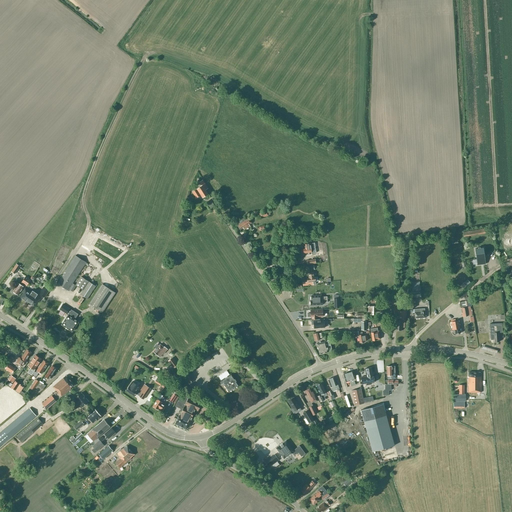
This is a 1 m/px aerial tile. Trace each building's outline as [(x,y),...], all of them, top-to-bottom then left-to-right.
[(205,190),(208,188),(203,180),(200,182),(202,185),(192,191),(196,198),(201,195),(202,197),(208,194),(205,190)] [(244,219),(242,218),(239,221),(239,222),(240,224),(237,225),(240,230),(243,228),(244,230),(250,226),(249,225),(252,223),(248,218),(245,220),(244,219)] [(484,229),(459,233),(460,238),(467,236),(476,235),(485,233),(484,229)] [(106,242),(109,236),(100,233),(98,238),(106,242)] [(311,247),(309,248),(308,244),(304,244),(305,248),(303,249),(301,249),(302,253),(304,253),(307,253),(307,255),(312,254),(311,252),(311,248),(311,247)] [(485,264),(483,247),(475,249),(477,265),(481,264),(483,264),(485,264)] [(75,255),(57,283),(68,290),(69,289),(72,291),(76,286),(75,285),(72,283),(86,262),(75,255)] [(461,268),(457,268),(457,271),(453,272),(454,281),(463,280),(461,268)] [(302,280),(303,286),(307,285),(316,284),(315,281),(317,281),(318,280),(317,277),(316,277),(315,277),(314,277),(313,272),(308,272),(307,272),(307,277),(306,277),(307,280),(302,280)] [(15,288),(13,291),(18,295),(25,285),(26,286),(31,279),(26,276),(21,282),(22,283),(21,285),(19,284),(19,283),(18,284),(16,282),(13,287),(15,288)] [(81,276),(75,285),(76,286),(82,290),(88,281),(81,276)] [(83,290),(80,294),(87,299),(96,286),(89,281),(83,290)] [(102,312),(115,293),(102,284),(89,304),(102,312)] [(39,293),(44,297),(49,290),(43,286),(39,293)] [(411,286),(412,291),(411,291),(411,297),(420,297),(419,286),(412,286),(411,286)] [(24,293),(21,297),(34,306),(38,300),(38,299),(39,297),(37,296),(37,295),(38,294),(32,290),(31,292),(26,288),(25,287),(22,292),(24,293)] [(321,295),(311,296),(311,300),(310,301),(310,305),(322,305),(322,302),(327,302),(327,297),(321,297),(321,295)] [(63,304),(60,309),(66,313),(65,316),(67,317),(62,324),(72,331),(78,321),(70,316),(71,313),(68,311),(70,309),(63,304)] [(461,308),(462,317),(471,315),(470,306),(461,308)] [(401,330),(401,327),(405,327),(406,322),(407,308),(394,307),(393,318),(397,318),(396,330),(401,330)] [(359,308),(359,313),(356,313),(356,317),(364,317),(364,308),(359,308)] [(424,308),(414,309),(415,318),(425,317),(424,308)] [(311,317),(311,319),(318,319),(318,316),(323,316),(322,309),(310,310),(311,314),(307,314),(307,317),(311,317)] [(324,319),(311,320),(311,325),(314,324),(314,328),(325,327),(324,319)] [(455,319),(450,319),(451,322),(452,329),(454,329),(455,334),(460,333),(459,328),(460,328),(458,320),(455,321),(455,319)] [(501,323),(489,324),(491,340),(494,339),(494,342),(499,341),(498,332),(502,332),(501,323)] [(379,331),(377,331),(376,329),(374,329),(374,327),(369,327),(370,332),(371,332),(372,341),(377,340),(376,339),(380,339),(379,331)] [(366,335),(363,336),(363,334),(362,334),(362,331),(357,332),(358,335),(360,343),(364,342),(364,340),(367,340),(366,335)] [(318,333),(313,334),(315,340),(320,339),(319,337),(324,336),(323,332),(318,333)] [(330,340),(325,341),(317,343),(319,354),(328,352),(332,351),(330,342),(331,342),(330,340)] [(154,352),(157,355),(159,357),(163,353),(167,349),(164,346),(164,347),(160,344),(158,346),(154,352)] [(19,358),(16,362),(22,366),(31,352),(27,349),(21,358),(20,359),(19,358)] [(30,367),(27,372),(32,375),(35,369),(34,369),(35,368),(41,359),(35,355),(28,366),(30,367)] [(173,357),(168,361),(173,369),(179,365),(173,357)] [(36,376),(39,372),(41,373),(48,363),(44,360),(39,367),(36,372),(34,371),(33,374),(36,376)] [(5,369),(12,373),(15,368),(9,364),(5,369)] [(52,366),(45,376),(49,379),(56,368),(52,366)] [(395,366),(392,366),(387,366),(387,375),(392,375),(392,379),(395,378),(395,366)] [(362,384),(375,381),(373,375),(371,367),(365,369),(366,376),(361,377),(362,384)] [(227,370),(218,376),(221,380),(229,392),(239,385),(231,373),(229,374),(227,370)] [(182,374),(188,383),(193,380),(187,371),(182,374)] [(353,371),(347,373),(343,374),(346,382),(349,381),(351,386),(353,385),(355,384),(354,380),(355,380),(355,379),(353,371)] [(481,372),(477,372),(469,372),(469,376),(469,378),(468,378),(468,392),(481,392),(481,372)] [(66,375),(53,386),(61,396),(71,389),(70,388),(74,385),(66,375)] [(337,384),(336,385),(333,377),(328,379),(331,387),(332,390),(333,391),(339,389),(337,384)] [(159,382),(164,386),(167,382),(162,378),(159,382)] [(33,390),(39,381),(36,379),(30,388),(33,390)] [(15,381),(11,387),(15,390),(19,384),(15,381)] [(31,398),(43,389),(45,385),(39,381),(29,397),(31,398)] [(126,390),(134,396),(136,393),(137,394),(137,395),(139,396),(143,399),(151,388),(144,384),(139,392),(137,391),(140,387),(132,381),(126,390)] [(326,392),(321,382),(316,385),(320,392),(321,394),(318,396),(320,401),(325,399),(324,397),(327,395),(326,392)] [(390,385),(384,385),(385,391),(382,391),(383,396),(389,395),(388,391),(391,391),(390,385)] [(313,391),(312,391),(310,388),(305,390),(309,398),(311,402),(317,399),(313,391)] [(351,390),(355,405),(364,403),(360,388),(351,390)] [(81,393),(75,398),(76,400),(72,404),(75,408),(79,404),(82,407),(88,401),(81,393)] [(160,394),(153,406),(154,407),(157,410),(159,408),(163,411),(166,406),(162,403),(162,402),(159,400),(162,396),(160,394)] [(177,400),(175,406),(182,410),(180,415),(175,423),(180,426),(182,427),(182,426),(186,429),(190,422),(192,418),(193,418),(194,419),(201,404),(181,394),(178,400),(177,400)] [(47,409),(56,401),(51,396),(42,403),(47,409)] [(294,397),(288,401),(292,408),(294,411),(300,407),(298,405),(294,397)] [(383,403),(360,410),(372,451),(394,445),(383,403)] [(0,445),(36,416),(31,410),(30,408),(0,432),(0,445)] [(87,417),(88,416),(93,422),(101,416),(95,408),(87,415),(87,414),(86,415),(87,417)] [(314,421),(307,410),(302,413),(308,424),(314,421)] [(16,436),(21,442),(43,424),(37,417),(16,436)] [(84,418),(74,427),(77,430),(84,424),(83,423),(87,420),(84,418)] [(110,426),(104,419),(92,430),(88,434),(93,440),(98,436),(110,426)] [(111,427),(98,438),(91,444),(92,446),(95,449),(93,450),(94,452),(96,451),(97,451),(104,445),(101,441),(104,438),(107,436),(109,438),(115,432),(111,427)] [(74,437),(73,436),(69,439),(72,443),(82,434),(80,432),(74,437)] [(293,450),(286,440),(276,448),(284,458),(292,452),(294,455),(298,452),(301,456),(305,454),(299,445),(295,448),(295,449),(293,450)] [(103,459),(113,450),(108,445),(99,454),(103,459)] [(134,455),(134,454),(127,445),(123,448),(117,453),(120,457),(119,457),(120,458),(115,463),(119,468),(130,459),(132,461),(136,457),(134,455)] [(268,459),(267,458),(264,461),(269,467),(279,460),(274,454),(268,459)] [(89,463),(86,466),(85,465),(83,467),(79,471),(78,473),(81,476),(82,475),(83,475),(87,471),(92,466),(89,463)] [(327,479),(324,475),(318,481),(321,485),(327,479)] [(359,482),(362,487),(369,481),(367,477),(359,482)] [(308,491),(311,488),(314,484),(311,481),(308,485),(306,484),(303,487),(304,488),(301,491),(304,494),(307,491),(308,491)] [(318,497),(321,495),(322,496),(321,498),(323,500),(330,495),(328,493),(329,493),(322,485),(317,490),(318,492),(315,494),(309,499),(314,504),(320,499),(318,497)] [(319,507),(317,508),(319,511),(322,511),(326,510),(327,511),(334,505),(328,498),(328,499),(318,506),(319,507)]
